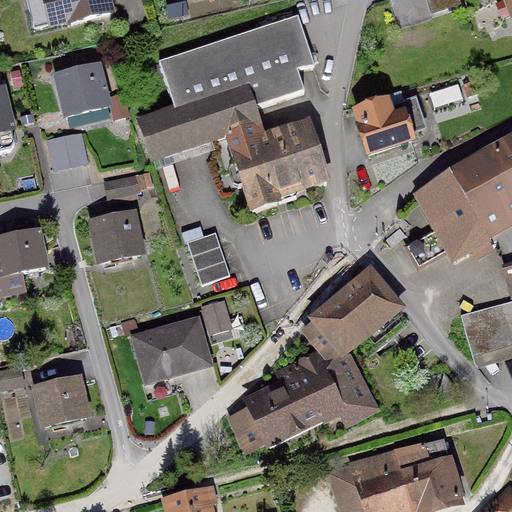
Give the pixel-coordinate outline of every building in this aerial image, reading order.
[(69,26),(108,16),(103,0),(24,0),(32,32),(68,24),(69,26)] [(150,164),(225,138),(257,128),(252,113),(302,96),(295,75),(312,69),(296,20),(157,66),(173,114),(137,125),(150,164)] [(56,81),(65,119),(105,110),(95,71),(56,81)] [(0,155),(9,153),(12,147),(0,95),(0,155)] [(409,144),(407,138),(403,125),(419,120),(414,103),(386,112),(385,106),(356,116),(361,131),(358,132),(367,158),(409,144)] [(263,146),(257,128),(225,138),(251,214),(276,205),(272,196),(322,179),(306,132),(263,146)] [(53,174),(84,167),(78,137),(47,144),(53,174)] [(480,225),(511,206),(511,144),(415,198),(451,262),(489,241),(480,225)] [(106,202),(136,196),(132,180),(103,186),(106,202)] [(138,258),(131,219),(91,226),(99,265),(138,258)] [(0,280),(43,272),(43,268),(36,235),(0,242),(0,280)] [(213,236),(185,246),(200,288),(228,279),(213,236)] [(511,301),(511,265),(503,268),(511,301)] [(314,325),(305,332),(323,354),(327,351),(334,361),(338,360),(341,357),(367,336),(378,350),(401,332),(390,318),(398,312),(368,275),(312,323),(314,325)] [(511,302),(502,306),(511,342),(511,341),(511,302)] [(208,328),(225,324),(220,307),(203,312),(208,328)] [(146,384),(206,368),(194,326),(134,342),(146,384)] [(334,361),(327,351),(323,354),(315,357),(316,359),(302,366),(301,364),(275,377),(280,387),(268,393),(271,399),(247,411),(252,421),(235,428),(247,453),(263,445),(265,449),(267,448),(265,443),(286,433),(288,438),(302,432),(299,427),(318,418),(321,424),(323,423),(322,422),(338,414),(343,425),(369,412),(341,357),(338,360),(334,361)] [(0,392),(21,388),(17,372),(0,375),(0,392)] [(434,405),(449,401),(453,390),(442,377),(434,405)] [(84,420),(76,383),(34,392),(43,429),(84,420)] [(427,511),(459,502),(443,450),(444,450),(442,444),(392,456),(330,476),(341,511),(427,511)] [(511,511),(511,494),(507,490),(483,511),(511,511)] [(164,511),(209,511),(208,508),(214,507),(210,491),(162,502),(164,511)]
